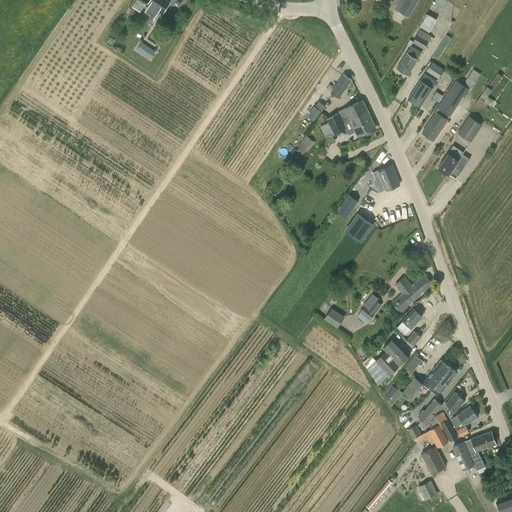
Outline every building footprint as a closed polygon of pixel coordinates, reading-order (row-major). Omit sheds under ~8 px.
[(149,5),(144,12),(153,18),(158,11),(161,14),(169,2),(165,0),(149,0),(147,4),(149,5)] [(407,17),(417,0),(403,0),(397,11),(407,17)] [(435,19),(426,13),(419,26),(428,31),(435,19)] [(423,49),(430,36),(420,29),(412,42),(416,45),(423,49)] [(445,34),(434,57),(440,60),(451,37),(445,34)] [(151,60),(157,51),(143,41),(137,50),(151,60)] [(407,53),(405,52),(395,68),(407,75),(417,59),(416,59),(420,51),(412,46),(407,53)] [(443,70),(431,62),(426,70),(438,78),(443,70)] [(463,83),(471,88),(480,74),(472,69),(463,83)] [(424,73),(407,98),(416,103),(419,106),(436,81),(424,73)] [(496,73),(490,82),(495,86),(501,76),(496,73)] [(336,83),(344,89),(351,79),(343,74),(336,83)] [(455,79),(433,111),(435,112),(422,132),(433,140),(446,119),(468,88),(455,79)] [(479,108),(483,101),(490,105),(492,101),(486,97),(491,90),(486,87),(474,104),(479,108)] [(437,91),(433,97),(440,101),(444,95),(437,91)] [(335,134),(345,129),(343,124),(368,112),(362,100),(344,109),(343,108),(326,118),(328,122),(328,121),(335,134)] [(312,109),(307,116),(312,120),(317,113),(312,109)] [(343,124),(345,129),(348,134),(354,131),(357,137),(376,128),(368,112),(343,124)] [(469,142),(481,125),(468,116),(456,133),(469,142)] [(335,134),(328,121),(328,122),(320,126),(326,139),(335,134)] [(301,155),(304,152),(305,153),(314,142),(306,135),(297,146),(299,147),(296,150),(301,155)] [(468,159),(461,154),(462,152),(452,146),(447,153),(437,167),(448,174),(451,169),(458,174),(468,159)] [(385,189),(398,184),(391,165),(377,170),(377,169),(371,171),(374,179),(380,177),(385,189)] [(344,215),(355,200),(348,195),(338,210),(344,215)] [(345,231),(361,242),(374,224),(358,213),(345,231)] [(401,293),(390,302),(399,312),(402,310),(432,284),(423,274),(416,281),(411,285),(404,276),(394,285),(401,293)] [(427,309),(440,298),(434,291),(421,302),(427,309)] [(368,320),(381,305),(375,300),(368,307),(365,304),(358,312),(368,320)] [(342,315),(331,307),(324,317),(335,325),(342,315)] [(416,322),(421,316),(413,308),(402,320),(397,325),(400,327),(397,331),(413,345),(421,337),(413,330),(412,332),(409,329),(411,328),(416,322)] [(383,349),(384,351),(374,360),(370,356),(362,363),(377,385),(388,374),(388,375),(409,355),(394,338),(383,349)] [(406,367),(412,372),(420,360),(414,356),(406,367)] [(423,384),(429,390),(448,366),(440,360),(424,380),(422,384),(413,377),(402,392),(411,399),(423,384)] [(437,390),(439,391),(440,392),(455,372),(448,366),(429,390),(435,394),(437,390)] [(384,394),(388,400),(397,389),(391,384),(384,394)] [(449,417),(454,411),(464,400),(454,392),(445,402),(444,401),(441,405),(441,406),(445,411),(449,417)] [(422,419),(417,424),(424,430),(429,424),(427,422),(441,405),(433,399),(423,411),(422,409),(417,415),(422,419)] [(468,432),(464,424),(465,424),(477,416),(469,405),(458,414),(450,419),(455,429),(459,437),(468,432)] [(439,423),(449,441),(457,437),(447,419),(439,423)] [(428,430),(434,442),(437,447),(448,441),(439,424),(428,430)] [(413,438),(420,434),(416,426),(408,430),(413,438)] [(469,438),(462,441),(473,464),(476,470),(485,466),(477,450),(495,444),(490,431),(469,438)] [(473,464),(462,441),(452,446),(459,461),(462,469),(473,464)] [(445,466),(434,446),(420,454),(430,473),(445,466)] [(369,509),(392,483),(388,479),(365,506),(369,509)] [(426,498),(436,493),(430,480),(419,485),(426,498)] [(511,511),(511,495),(495,501),(499,511),(511,511)]
